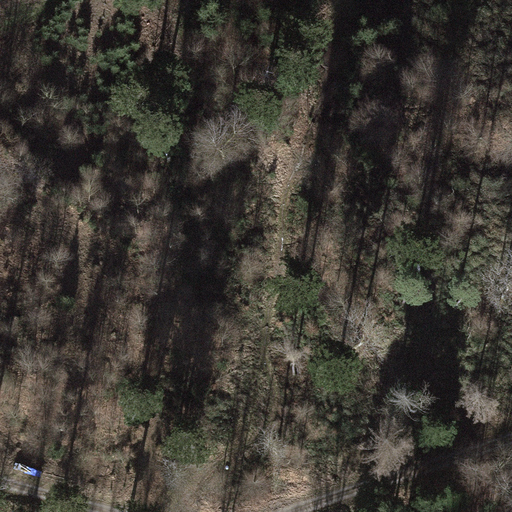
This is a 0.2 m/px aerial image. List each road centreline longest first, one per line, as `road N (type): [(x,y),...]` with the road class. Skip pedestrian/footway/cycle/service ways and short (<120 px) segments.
road 1 (track): [(273,511),(511,436)]
road 2 (track): [(0,471),(122,511)]
